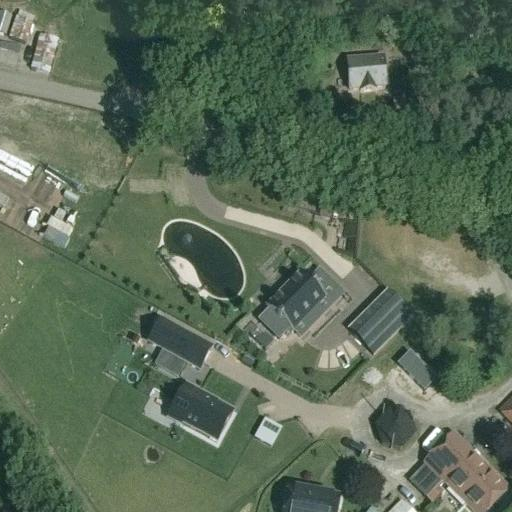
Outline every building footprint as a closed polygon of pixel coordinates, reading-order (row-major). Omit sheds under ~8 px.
[(18,14),(7,42),(22,47),(33,19),(18,14)] [(0,16),(0,37),(5,39),(10,19),(0,16)] [(58,42),(39,38),(30,71),(49,75),(58,42)] [(20,48),(0,43),(0,64),(15,68),(20,48)] [(374,90),(384,89),(382,60),(347,63),(349,92),(359,91),(359,93),(374,92),(374,90)] [(232,157),(225,156),(223,163),(230,165),(232,157)] [(321,206),(318,218),(329,220),(332,208),(321,206)] [(268,313),(258,323),(277,342),(287,332),(291,335),(292,334),(291,334),(302,323),(308,329),(320,317),(314,311),(323,301),(324,302),(325,301),(299,275),(298,276),(266,309),(264,310),(268,313)] [(316,358),(358,317),(340,298),(293,344),(297,349),(281,365),(326,410),(347,389),(316,358)] [(395,336),(373,314),(350,337),(372,358),(395,336)] [(159,323),(147,346),(161,353),(153,368),(176,380),(184,366),(198,373),(210,350),(159,323)] [(325,357),(331,365),(344,353),(338,346),(325,357)] [(243,357),(239,364),(250,370),(254,363),(243,357)] [(409,362),(398,373),(424,397),(434,386),(409,362)] [(219,445),(235,415),(208,400),(209,398),(189,387),(172,419),(219,445)] [(511,400),(499,413),(511,426),(511,400)] [(395,419),(379,431),(392,449),(408,437),(395,419)] [(269,448),(270,446),(279,431),(262,422),(253,439),(269,448)] [(452,437),(424,465),(471,511),(488,511),(508,492),(452,437)] [(335,511),(338,499),(288,490),(283,511),(335,511)] [(410,511),(400,502),(390,511),(410,511)]
